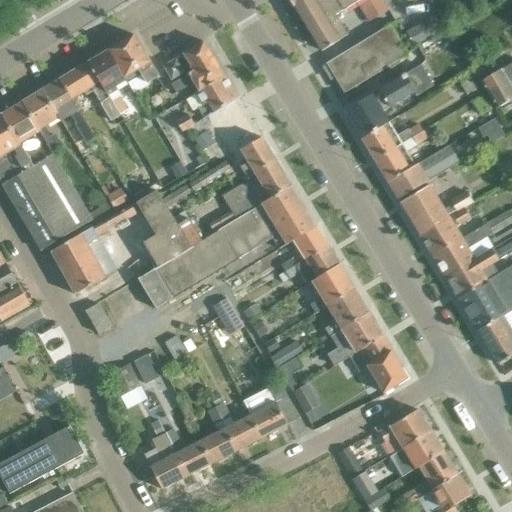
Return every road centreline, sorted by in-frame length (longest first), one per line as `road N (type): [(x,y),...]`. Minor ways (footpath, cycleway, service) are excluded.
road 1 (tertiary): [(453,370),(234,0)]
road 2 (residential): [(0,209),(79,329),(89,409),(138,511)]
road 3 (residential): [(187,511),(453,370)]
road 4 (unknown): [(87,361),(214,289)]
